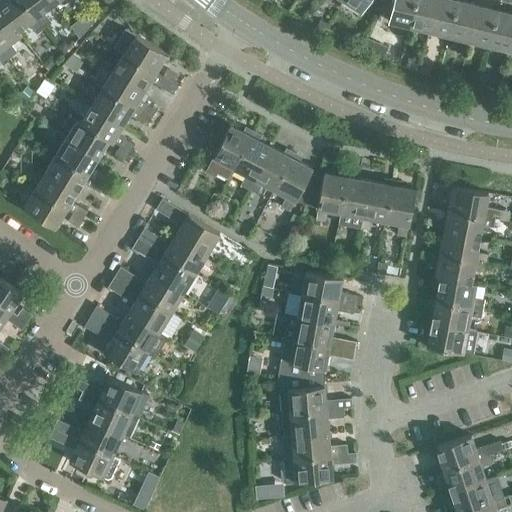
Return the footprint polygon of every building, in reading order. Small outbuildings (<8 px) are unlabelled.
[(42,26),(22,0),(0,0),(0,6),(21,34),(22,33),(19,30),(28,23),(35,32),(42,26)] [(22,0),(42,26),(50,20),(43,11),(53,3),(50,0),(22,0)] [(346,0),(360,9),(366,0),(346,0)] [(416,0),(393,0),(388,20),(410,26),(416,0)] [(430,30),(437,0),(416,0),(410,26),(430,30)] [(449,35),(458,1),(452,0),(437,0),(430,30),(449,35)] [(458,1),(449,35),(469,40),(478,6),(458,1)] [(21,34),(0,6),(0,45),(9,57),(17,51),(10,43),(21,34)] [(489,45),(498,11),(478,6),(469,40),(489,45)] [(89,11),(71,25),(79,36),(80,37),(96,19),(95,19),(89,11)] [(509,50),(511,37),(511,14),(498,11),(489,45),(509,50)] [(136,34),(125,52),(156,71),(167,53),(136,34)] [(362,48),(384,58),(390,47),(367,36),(362,48)] [(0,61),(2,63),(9,57),(0,45),(0,61)] [(178,85),(174,82),(163,75),(156,71),(125,52),(114,69),(145,89),(151,80),(173,93),(178,85)] [(64,63),(77,71),(83,61),(72,54),(64,63)] [(49,70),(58,61),(51,55),(43,64),(49,70)] [(422,64),(420,73),(430,75),(432,67),(422,64)] [(168,68),(163,75),(174,82),(178,74),(168,68)] [(140,98),(145,89),(114,69),(103,86),(152,116),(157,109),(140,98)] [(452,71),(450,79),(460,82),(462,73),(452,71)] [(34,87),(44,79),(37,72),(28,79),(34,87)] [(45,79),(37,91),(46,98),(55,86),(45,79)] [(152,116),(103,86),(92,104),(124,123),(130,114),(147,124),(152,116)] [(109,138),(109,139),(112,142),(113,141),(121,145),(131,151),(135,144),(118,133),(124,123),(92,104),(82,121),(109,138)] [(82,121),(78,118),(67,136),(99,156),(109,139),(109,138),(82,121)] [(234,168),(254,130),(245,126),(243,131),(230,124),(213,157),(205,172),(214,177),(222,162),(234,168)] [(248,188),(272,146),(260,139),(263,135),(254,130),(234,168),(245,174),(240,184),(248,188)] [(93,165),(99,156),(67,136),(56,153),(88,173),(105,183),(110,176),(93,165)] [(126,159),(131,151),(121,145),(116,153),(126,159)] [(272,146),(248,188),(257,193),(262,183),(274,189),(294,151),(286,147),(283,152),(272,146)] [(307,203),(317,174),(311,172),(313,167),(300,160),(302,156),(294,151),(274,189),(286,196),(281,205),(289,210),(294,200),(296,201),(296,199),(307,203)] [(88,173),(56,153),(46,171),(77,190),(83,181),(100,191),(105,183),(88,173)] [(317,174),(307,203),(317,207),(317,208),(319,208),(317,219),(326,220),(328,210),(341,212),(349,171),(341,169),(339,174),(325,172),(324,176),(317,174)] [(77,190),(46,171),(35,188),(66,208),(74,212),(84,218),(89,211),(71,199),(77,190)] [(361,227),(370,180),(357,178),(358,172),(349,171),(341,212),(339,223),(352,226),(361,227)] [(370,180),(361,227),(371,229),(373,218),(386,221),(394,179),(385,177),(384,183),(370,180)] [(394,179),(386,221),(399,223),(397,234),(406,235),(408,225),(410,225),(416,189),(401,186),(402,181),(394,179)] [(448,209),(495,218),(508,221),(509,212),(486,207),(489,192),(452,185),(448,209)] [(66,208),(35,188),(23,207),(55,226),(66,208)] [(176,234),(207,253),(220,232),(189,213),(188,215),(162,199),(156,209),(176,221),(177,219),(182,223),(176,234)] [(443,232),(480,239),(482,225),(493,227),(495,218),(448,209),(443,232)] [(79,226),(84,218),(74,212),(69,220),(79,226)] [(138,238),(195,273),(207,253),(176,234),(169,245),(164,242),(165,240),(144,228),(138,238)] [(439,254),(486,263),(488,254),(477,252),(480,239),(443,232),(439,254)] [(195,273),(138,238),(132,248),(152,261),(154,257),(159,261),(152,272),(184,292),(195,273)] [(484,272),(486,263),(439,254),(435,276),(477,284),(477,282),(472,281),(474,270),(484,272)] [(379,261),(377,270),(386,272),(387,262),(379,261)] [(184,292),(152,272),(145,284),(140,281),(141,279),(121,266),(114,277),(171,312),(184,292)] [(302,294),(355,304),(357,295),(340,292),(343,277),(306,270),(302,294)] [(0,302),(11,310),(23,292),(0,276),(0,302)] [(477,284),(435,276),(435,277),(440,278),(435,299),(483,308),(484,299),(474,297),(477,284)] [(171,312),(114,277),(108,287),(129,300),(130,297),(135,300),(128,311),(160,331),(171,312)] [(276,279),(266,277),(264,285),(274,287),(276,279)] [(353,313),(355,304),(302,294),(298,316),(334,323),(337,310),(353,313)] [(481,317),(483,308),(435,299),(431,322),(468,329),(471,315),(481,317)] [(215,301),(210,309),(218,313),(223,305),(215,301)] [(18,315),(11,310),(0,302),(0,325),(6,318),(23,329),(28,322),(18,315)] [(160,331),(128,311),(121,323),(116,320),(118,318),(97,306),(90,316),(148,351),(160,331)] [(23,307),(18,315),(28,322),(33,314),(23,307)] [(334,323),(298,316),(291,314),(286,337),(356,350),(357,341),(332,336),(334,323)] [(148,351),(90,316),(84,326),(105,338),(106,336),(111,339),(103,351),(136,370),(148,351)] [(468,329),(431,322),(427,345),(464,352),(464,351),(474,352),(478,331),(468,329)] [(194,329),(184,345),(196,352),(206,336),(194,329)] [(356,350),(286,337),(280,374),(299,375),(325,377),(325,368),(328,355),(354,360),(356,350)] [(0,351),(4,355),(10,347),(0,340),(0,351)] [(511,348),(505,347),(502,358),(502,359),(511,361),(511,348)] [(290,413),(344,408),(353,407),(352,398),(327,400),(325,385),(325,377),(299,375),(280,374),(281,389),(283,413),(290,413)] [(82,391),(137,416),(148,394),(109,376),(102,390),(86,382),(80,379),(76,388),(82,391)] [(128,436),(137,416),(82,391),(78,399),(94,406),(89,418),(123,433),(128,436)] [(292,435),(330,432),(328,418),(345,417),(344,408),(290,413),(283,413),(285,436),(292,435)] [(67,423),(63,432),(113,455),(123,433),(89,418),(83,431),(67,423)] [(178,419),(173,431),(179,434),(185,422),(178,419)] [(109,478),(119,457),(113,455),(63,432),(53,427),(49,436),(75,448),(69,460),(109,478)] [(292,435),(285,436),(282,436),(284,459),(348,453),(347,444),(331,446),(330,432),(292,435)] [(444,469),(490,454),(505,449),(502,440),(477,448),(472,435),(437,447),(444,469)] [(348,453),(284,459),(286,482),(334,478),(332,464),(357,462),(356,452),(348,453)] [(451,490),(487,478),(482,466),(493,462),(490,454),(444,469),(451,490)] [(491,491),(487,478),(451,490),(458,511),(504,497),(501,488),(491,491)] [(266,484),(256,485),(257,498),(267,497),(266,484)] [(151,498),(139,492),(134,503),(145,509),(151,498)] [(497,511),(496,508),(507,505),(504,497),(458,511),(497,511)]
